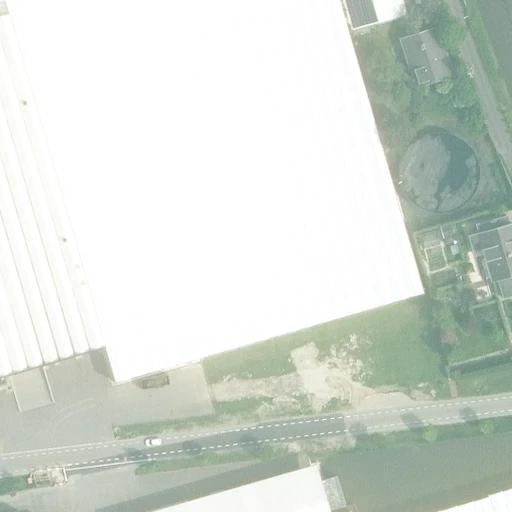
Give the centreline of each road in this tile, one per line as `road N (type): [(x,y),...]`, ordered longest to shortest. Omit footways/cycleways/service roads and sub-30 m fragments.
road 1 (unclassified): [(0,464),(511,403)]
road 2 (unclassified): [(511,155),(453,0)]
